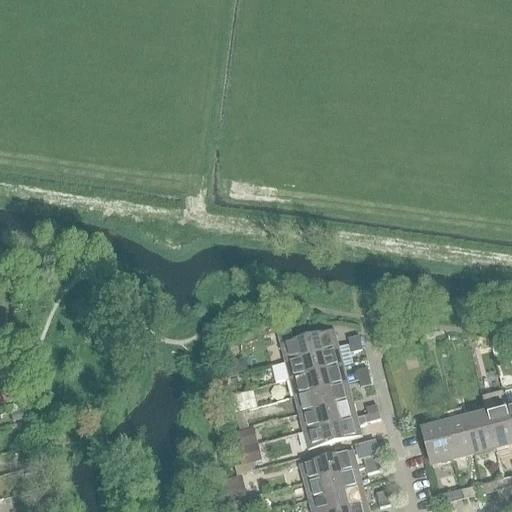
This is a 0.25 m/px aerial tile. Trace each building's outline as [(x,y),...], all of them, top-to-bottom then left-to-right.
[(279,347),(284,365),(339,351),(334,332),(279,347)] [(360,345),(358,338),(347,341),(349,348),(360,345)] [(360,345),(349,348),(345,349),(347,356),(362,353),(360,345)] [(284,365),(288,382),(343,368),(339,351),(284,365)] [(232,363),(235,376),(246,373),(243,361),(232,363)] [(288,382),(293,400),(348,386),(343,368),(288,382)] [(358,383),(369,380),(367,373),(356,376),(358,383)] [(360,390),(371,387),(369,380),(358,383),(360,390)] [(297,417),(352,403),(348,386),(293,400),(297,417)] [(229,388),(220,390),(222,400),(231,398),(229,388)] [(235,415),(251,411),(246,394),(231,398),(235,415)] [(297,417),(302,435),(357,420),(352,403),(297,417)] [(378,415),(376,408),(365,410),(367,418),(378,415)] [(495,452),(511,447),(511,432),(506,410),(485,416),(495,452)] [(12,423),(20,420),(18,413),(9,416),(12,423)] [(378,415),(367,418),(364,419),(365,426),(380,422),(378,415)] [(474,458),(495,452),(485,416),(464,421),(474,458)] [(357,420),(302,435),(307,453),(361,439),(357,420)] [(453,463),(474,458),(464,421),(443,427),(453,463)] [(431,469),(453,463),(443,427),(422,433),(431,469)] [(236,451),(252,447),(248,432),(233,436),(236,451)] [(241,468),(256,464),(252,449),(237,452),(241,468)] [(22,452),(19,466),(29,469),(32,454),(22,452)] [(298,468),(303,486),(358,471),(353,453),(298,468)] [(366,462),(368,469),(379,466),(377,459),(366,462)] [(379,466),(368,469),(364,470),(366,477),(381,473),(379,466)] [(358,471),(303,486),(307,503),(362,489),(358,471)] [(223,482),(227,504),(245,500),(240,478),(223,482)] [(492,484),(481,487),(484,496),(495,494),(492,484)] [(484,496),(481,487),(470,490),(473,499),(484,496)] [(362,489),(307,503),(309,511),(344,511),(367,506),(362,489)] [(375,496),(377,504),(388,501),(386,494),(375,496)] [(442,507),(453,505),(451,495),(439,498),(442,507)] [(390,508),(388,501),(377,504),(379,511),(390,508)]
